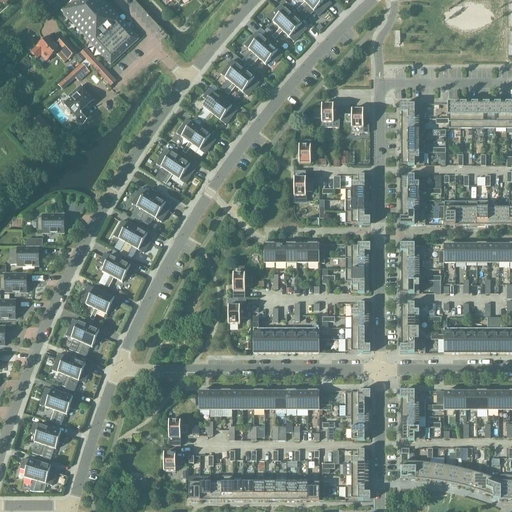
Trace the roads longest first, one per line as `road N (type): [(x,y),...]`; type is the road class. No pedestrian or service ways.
road 1 (residential): [(0,463),(66,273),(120,177),(253,0)]
road 2 (residential): [(120,370),(177,248),(250,141),(310,64),(376,0)]
road 3 (residential): [(379,370),(379,104)]
road 4 (residential): [(120,370),(379,370)]
road 5 (residential): [(379,104),(378,84),(511,84)]
road 6 (residential): [(75,505),(120,370)]
road 7 (residential): [(380,511),(379,370)]
road 8 (residential): [(379,370),(511,370)]
